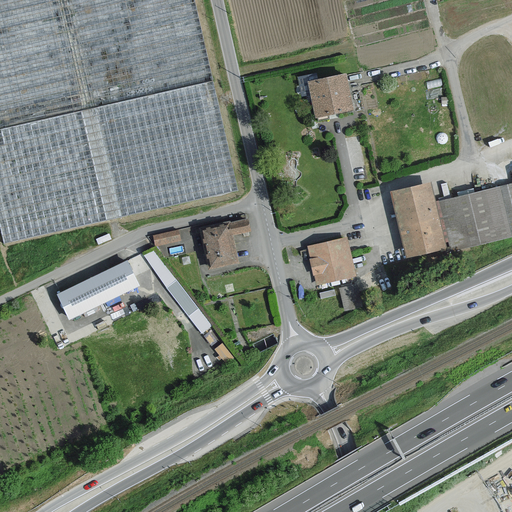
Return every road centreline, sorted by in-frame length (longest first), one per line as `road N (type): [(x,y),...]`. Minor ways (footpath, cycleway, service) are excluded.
road 1 (unclassified): [(263,204),(143,233),(0,301)]
road 2 (primary): [(281,366),(194,428),(43,511)]
road 3 (motorway): [(511,380),(286,511)]
road 4 (primary): [(77,511),(292,386)]
road 5 (primary): [(511,263),(319,346)]
road 6 (tertiary): [(217,0),(263,204)]
road 7 (primary): [(329,366),(400,328),(511,289)]
road 8 (motorway): [(342,511),(511,413)]
road 9 (tertiary): [(263,204),(296,343)]
road 10 (tertiary): [(318,386),(348,453),(350,511)]
